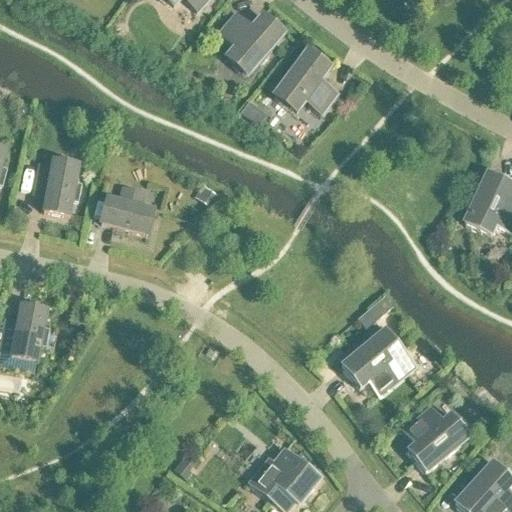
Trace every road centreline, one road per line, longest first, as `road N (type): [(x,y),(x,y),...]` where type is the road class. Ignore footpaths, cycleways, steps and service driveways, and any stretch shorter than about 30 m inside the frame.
road 1 (residential): [(0,262),(151,299),(198,320),(273,377),(368,492)]
road 2 (residential): [(511,134),(352,41),(304,0)]
